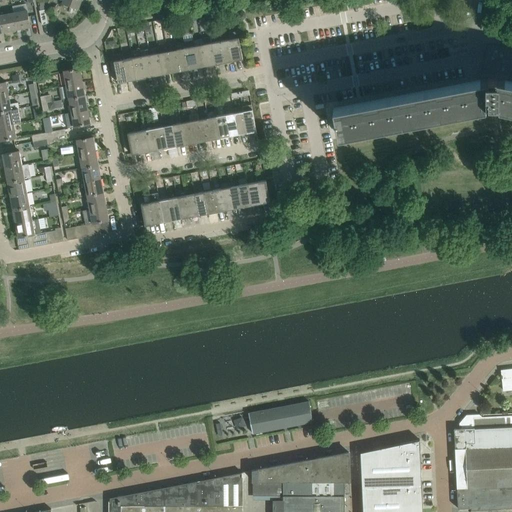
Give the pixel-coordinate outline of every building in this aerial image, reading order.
[(81,0),(63,0),(62,3),(79,9),(81,0)] [(39,10),(42,24),(48,23),(45,9),(39,10)] [(16,29),(30,27),(27,10),(13,13),(16,29)] [(13,13),(0,15),(3,32),(16,29),(13,13)] [(144,23),(135,25),(136,32),(144,31),(145,30),(144,23)] [(135,25),(126,26),(126,27),(127,31),(127,34),(136,32),(135,25)] [(207,66),(216,64),(212,42),(211,37),(202,38),(203,44),(207,66)] [(239,37),(229,39),(233,61),(243,59),(242,56),(239,37)] [(225,62),(233,61),(229,39),(220,41),(225,62)] [(193,40),(184,42),(185,47),(189,69),(198,67),(193,40)] [(193,40),(198,67),(207,66),(203,44),(194,46),(193,40)] [(216,64),(225,62),(220,41),(212,42),(216,64)] [(189,69),(185,47),(184,42),(175,43),(176,49),(180,71),(189,69)] [(180,71),(176,49),(175,43),(166,45),(167,51),(171,73),(180,71)] [(480,75),(480,80),(333,108),(338,134),(486,106),(485,103),(488,102),(488,104),(490,104),(489,105),(490,105),(490,106),(490,107),(491,107),(492,108),(493,108),(493,107),(494,107),(495,106),(495,105),(495,104),(497,104),(497,103),(499,103),(498,106),(511,109),(511,81),(504,80),(505,79),(511,80),(511,49),(511,50),(510,50),(493,46),(491,46),(490,47),(489,47),(489,48),(488,49),(488,50),(488,61),(493,62),(493,71),(484,71),(483,71),(482,71),(481,72),(480,72),(480,73),(479,74),(480,75)] [(145,78),(141,56),(140,50),(140,49),(131,51),(132,58),(136,80),(145,78)] [(149,49),(140,50),(141,56),(145,78),(154,76),(150,54),(149,49)] [(167,51),(159,53),(163,74),(171,73),(167,51)] [(118,83),(127,81),(123,59),(122,53),(113,55),(114,61),(110,62),(112,71),(116,70),(117,77),(116,78),(116,79),(117,79),(118,83)] [(163,74),(159,53),(150,54),(154,76),(163,74)] [(132,58),(123,59),(127,81),(136,80),(132,58)] [(63,71),(66,85),(82,82),(81,74),(82,74),(80,68),(63,71)] [(6,82),(0,82),(0,97),(9,96),(6,82)] [(82,82),(66,85),(68,99),(86,95),(85,89),(84,90),(82,82)] [(33,106),(38,105),(35,91),(30,92),(33,106)] [(41,97),(42,104),(47,103),(52,102),(50,95),(46,95),(41,97)] [(68,99),(71,113),(88,110),(86,102),(87,101),(86,95),(68,99)] [(0,111),(11,110),(19,108),(18,102),(10,104),(9,96),(0,97),(0,111)] [(222,96),(213,98),(215,106),(223,104),(222,96)] [(214,104),(213,97),(204,99),(206,105),(214,104)] [(242,106),(247,133),(256,131),(251,104),(242,106)] [(234,113),(238,134),(247,133),(242,106),(233,108),(234,113)] [(0,125),(14,123),(22,122),(19,108),(11,110),(0,111),(0,125)] [(88,110),(71,113),(74,127),(91,123),(90,117),(89,117),(88,110)] [(189,115),(190,121),(194,143),(203,141),(199,120),(198,113),(189,115)] [(225,114),(229,136),(238,134),(234,113),(225,114)] [(217,116),(221,138),(229,136),(225,114),(217,116)] [(208,118),(212,139),(221,138),(217,116),(208,118)] [(199,120),(203,141),(212,139),(208,118),(199,120)] [(185,144),(194,143),(190,121),(181,123),(185,144)] [(0,140),(17,137),(14,123),(0,125),(0,140)] [(181,123),(172,124),(176,144),(176,146),(185,144),(181,123)] [(176,146),(176,144),(172,124),(163,126),(167,144),(168,148),(176,146)] [(168,148),(167,144),(163,126),(155,128),(159,149),(168,148)] [(155,128),(146,129),(150,151),(159,149),(155,128)] [(47,139),(61,136),(65,135),(64,129),(46,133),(47,139)] [(146,129),(137,131),(140,144),(141,153),(150,151),(146,129)] [(141,153),(140,144),(137,131),(128,133),(130,144),(132,155),(141,153)] [(47,139),(46,133),(32,135),(33,141),(47,139)] [(65,135),(61,136),(47,139),(48,144),(48,145),(50,144),(61,142),(66,141),(65,135)] [(95,143),(93,137),(77,140),(78,144),(79,154),(96,152),(94,144),(94,143),(95,143)] [(48,145),(48,144),(47,139),(33,141),(34,144),(34,148),(48,145)] [(4,160),(5,168),(22,165),(20,151),(2,154),(3,160),(4,160)] [(82,168),(99,165),(98,158),(97,159),(96,152),(79,154),(82,168)] [(6,176),(7,182),(25,179),(31,178),(28,164),(22,165),(5,168),(7,176),(6,176)] [(85,182),(101,179),(99,171),(100,171),(99,165),(82,168),(85,182)] [(10,195),(27,192),(25,179),(7,182),(8,188),(9,188),(10,195)] [(87,195),(104,192),(103,186),(102,186),(101,179),(85,182),(87,195)] [(266,180),(257,182),(261,203),(270,201),(270,200),(266,180)] [(248,183),(252,205),(261,203),(257,182),(248,183)] [(229,183),(220,184),(221,188),(225,210),(234,208),(230,187),(229,183)] [(239,185),(243,207),(252,205),(248,183),(239,185)] [(230,187),(234,208),(243,207),(239,185),(230,187)] [(212,190),(216,212),(225,210),(221,188),(212,190)] [(203,192),(208,213),(216,212),(212,190),(203,192)] [(11,203),(12,210),(30,206),(27,192),(10,195),(12,203),(11,203)] [(90,209),(106,206),(104,198),(105,198),(104,192),(87,195),(90,209)] [(195,193),(199,215),(208,213),(203,192),(195,193)] [(186,195),(190,217),(199,215),(195,193),(186,195)] [(158,194),(149,195),(150,202),(155,224),(163,222),(159,200),(158,194)] [(177,197),(181,218),(190,217),(186,195),(177,197)] [(168,198),(172,220),(181,218),(177,197),(168,198)] [(159,200),(163,222),(172,220),(168,198),(159,200)] [(145,225),(155,224),(150,202),(141,204),(144,217),(145,225)] [(14,215),(16,223),(33,220),(30,206),(12,210),(14,215)] [(110,232),(108,220),(109,220),(108,213),(107,214),(106,206),(90,209),(82,211),(84,225),(89,224),(95,223),(101,221),(104,233),(110,232)] [(38,219),(33,220),(16,223),(17,231),(18,237),(26,236),(32,235),(38,234),(41,233),(38,219)] [(95,223),(97,234),(104,233),(101,221),(95,223)] [(89,224),(91,236),(97,234),(95,223),(89,224)] [(77,226),(80,238),(85,237),(83,225),(77,226)] [(77,226),(71,227),(74,239),(80,238),(77,226)] [(68,240),(74,239),(71,227),(65,228),(68,240)] [(64,241),(61,228),(56,229),(56,230),(58,242),(64,241)] [(56,230),(50,231),(52,243),(58,242),(56,230)] [(44,232),(46,244),(52,243),(50,231),(44,232)] [(38,234),(40,245),(46,244),(44,232),(41,233),(38,234)] [(32,235),(34,246),(40,245),(38,234),(32,235)] [(34,246),(32,235),(26,236),(28,247),(34,246)] [(511,368),(501,370),(502,375),(501,375),(501,378),(502,378),(503,390),(511,389),(511,368)] [(253,433),(307,423),(313,422),(309,401),(249,413),(253,433)] [(511,412),(484,414),(482,416),(479,414),(467,415),(465,417),(465,419),(463,422),(460,422),(459,423),(460,428),(454,429),(455,448),(466,448),(466,442),(474,442),(474,427),(511,425),(511,412)] [(466,448),(455,448),(455,449),(456,449),(458,489),(457,489),(458,509),(471,508),(471,510),(476,510),(511,507),(511,425),(474,427),(474,442),(466,442),(466,448)] [(420,439),(360,452),(362,488),(422,485),(420,439)] [(280,465),(253,470),(253,472),(253,483),(253,495),(283,495),(283,508),(283,511),(344,511),(345,493),(350,493),(350,483),(350,481),(349,453),(349,452),(348,452),(280,465)] [(241,511),(242,472),(110,498),(110,511),(241,511)] [(423,511),(422,485),(362,488),(363,511),(423,511)]
